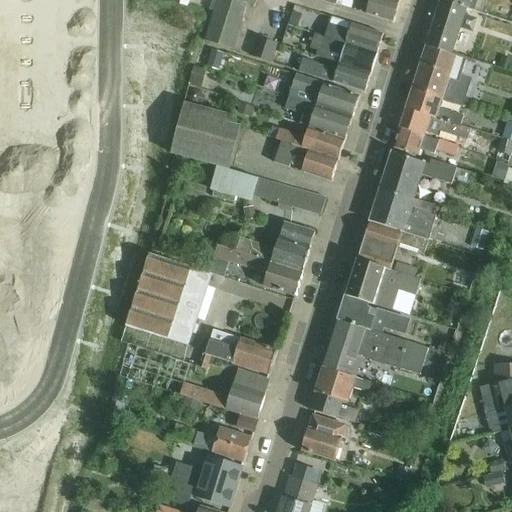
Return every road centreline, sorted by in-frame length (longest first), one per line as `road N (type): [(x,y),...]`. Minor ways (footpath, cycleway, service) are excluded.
road 1 (residential): [(245,511),(264,489),(418,0)]
road 2 (residential): [(111,0),(110,145),(60,362),(37,408),(0,430)]
